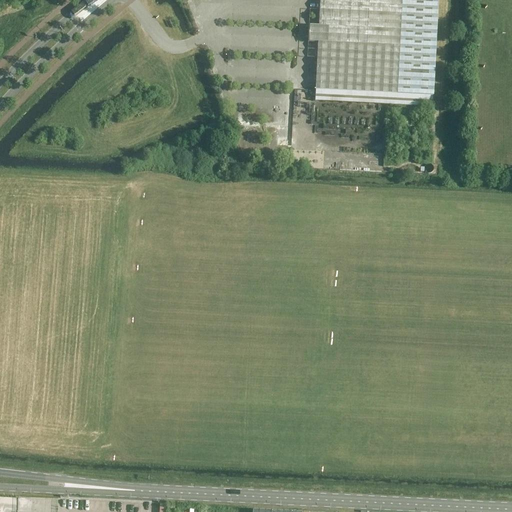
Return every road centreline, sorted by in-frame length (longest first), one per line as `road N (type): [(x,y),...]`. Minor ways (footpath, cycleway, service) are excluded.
road 1 (primary): [(511,509),(134,491)]
road 2 (primary): [(0,105),(110,0)]
road 3 (primary): [(134,491),(0,472)]
road 4 (primary): [(0,487),(134,491)]
road 5 (primary): [(92,0),(0,85)]
